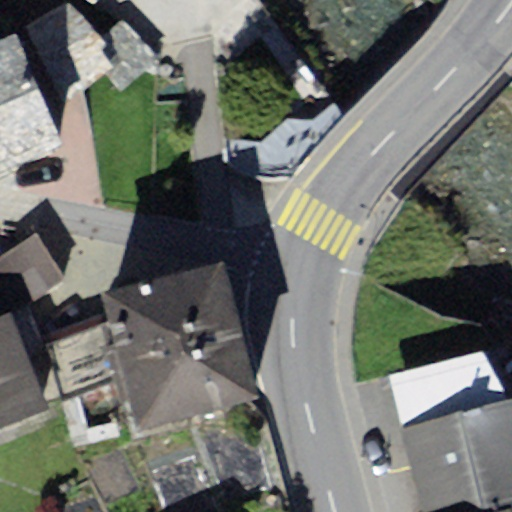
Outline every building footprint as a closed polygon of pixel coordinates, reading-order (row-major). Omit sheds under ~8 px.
[(72,4),(27,27),(66,108),(109,75),(122,90),(157,61),(121,24),(101,41),(72,4)] [(15,37),(0,43),(0,176),(67,145),(15,37)] [(39,235),(0,258),(0,318),(13,313),(68,281),(39,235)] [(259,401),(225,264),(103,295),(111,326),(123,378),(137,431),(259,401)] [(0,431),(52,411),(16,322),(13,313),(0,318),(0,431)] [(123,378),(111,326),(49,346),(63,398),(123,378)] [(391,379),(405,430),(506,402),(482,355),(391,379)] [(401,431),(422,511),(501,511),(511,509),(511,510),(511,401),(506,402),(405,430),(401,431)]
